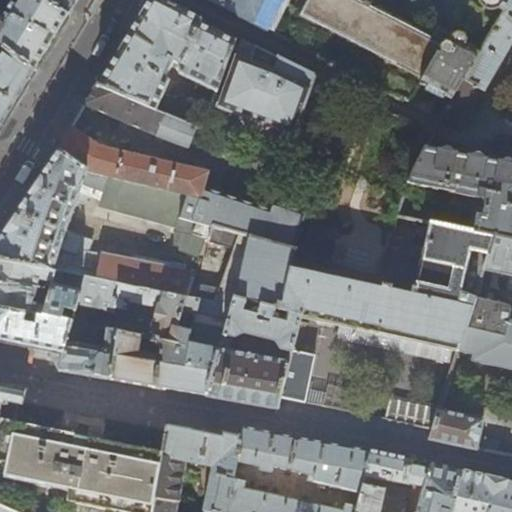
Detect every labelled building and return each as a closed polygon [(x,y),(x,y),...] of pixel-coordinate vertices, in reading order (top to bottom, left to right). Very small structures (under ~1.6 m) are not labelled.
[(52,44),(68,16),(40,0),(13,0),(5,15),(0,15),(0,44),(35,72),(52,44)] [(40,0),(68,16),(78,0),(40,0)] [(97,85),(157,111),(169,81),(166,79),(173,62),(179,64),(178,68),(180,75),(216,92),(236,37),(161,0),(147,0),(147,1),(130,29),(125,39),(97,85)] [(205,0),(267,31),(282,0),(308,0),(300,17),(421,79),(439,45),(366,8),(351,0),(205,0)] [(480,52),(453,99),(443,117),(462,128),(511,39),(511,0),(509,0),(503,10),(480,52)] [(503,10),(509,0),(482,0),(485,6),(500,1),(502,3),(503,10)] [(446,95),(453,99),(480,52),(465,43),(465,41),(466,39),(465,37),(465,34),(463,33),(462,32),(460,31),(458,31),(456,31),(454,32),(453,33),(451,34),(451,35),(447,33),(439,45),(421,79),(419,83),(426,86),(424,89),(444,98),(446,95)] [(241,40),(218,108),(292,135),(315,77),(241,40)] [(35,72),(0,44),(0,130),(16,104),(17,102),(35,72)] [(380,88),(408,102),(417,86),(389,72),(380,88)] [(85,104),(189,148),(197,129),(171,118),(157,111),(97,85),(85,104)] [(171,118),(197,129),(203,131),(207,117),(177,105),(171,118)] [(194,234),(204,238),(206,239),(208,240),(212,227),(290,249),(297,230),(294,224),(273,217),(268,221),(200,199),(207,172),(97,146),(71,128),(62,142),(59,149),(57,151),(88,171),(188,195),(181,217),(198,223),(194,234)] [(510,241),(511,241),(511,160),(508,157),(501,160),(453,151),(447,145),(440,148),(426,145),(411,172),(409,178),(413,185),(455,193),(455,194),(481,199),(485,204),(482,217),(477,216),(473,233),(494,237),(510,241)] [(15,215),(0,238),(0,260),(55,271),(84,276),(186,296),(190,283),(193,274),(183,272),(184,267),(139,257),(138,263),(88,253),(92,241),(66,231),(77,202),(85,205),(88,197),(100,202),(98,206),(176,227),(173,249),(199,258),(204,242),(206,239),(204,238),(194,234),(198,223),(181,217),(188,195),(88,171),(57,151),(23,203),(15,215)] [(301,316),(456,350),(473,298),(482,270),(494,237),(473,233),(427,223),(413,288),(410,288),(409,293),(389,289),(389,286),(380,284),(380,287),(291,267),(294,250),(290,249),(212,227),(208,240),(206,239),(204,242),(232,249),(218,289),(190,283),(186,296),(197,299),(232,306),(234,298),(300,315),(301,316)] [(511,241),(510,241),(494,237),(482,270),(511,275),(511,241)] [(0,309),(43,317),(55,271),(0,260),(0,309)] [(55,271),(43,317),(0,309),(0,341),(17,345),(48,351),(63,354),(84,276),(55,271)] [(84,276),(63,354),(60,372),(85,376),(93,378),(110,380),(119,333),(117,332),(107,330),(104,349),(79,345),(83,332),(86,332),(89,323),(86,322),(92,306),(114,311),(115,308),(125,310),(127,302),(156,308),(149,338),(186,345),(186,344),(189,333),(197,299),(186,296),(84,276)] [(291,350),(300,315),(234,298),(232,306),(223,334),(205,397),(241,403),(277,409),(278,403),(280,399),(291,350)] [(473,298),(456,350),(473,354),(472,357),(511,369),(511,313),(508,313),(506,305),(473,298)] [(186,345),(149,338),(119,333),(110,380),(157,389),(169,391),(205,397),(223,334),(232,306),(197,299),(189,333),(219,338),(216,349),(186,344),(186,345)] [(314,355),(291,350),(280,399),(284,400),(297,402),(305,404),(314,355)] [(63,354),(48,351),(59,370),(59,372),(60,372),(63,354)] [(0,417),(4,405),(8,406),(10,401),(19,404),(19,403),(24,404),(24,402),(25,390),(0,386),(0,417)] [(386,420),(432,429),(437,409),(437,408),(390,399),(386,420)] [(437,409),(432,429),(429,440),(501,455),(499,443),(477,439),(482,419),(437,409)] [(0,419),(0,477),(70,490),(66,511),(151,511),(162,454),(77,436),(13,423),(13,421),(0,419)] [(177,511),(180,500),(179,500),(185,462),(214,468),(213,475),(211,475),(203,511),(227,511),(233,479),(237,462),(241,441),(235,440),(210,435),(191,432),(191,431),(167,426),(166,432),(162,454),(151,511),(177,511)] [(241,441),(237,462),(260,467),(260,470),(271,473),(273,467),(313,476),(312,482),(360,494),(362,486),(364,476),(370,451),(348,447),(306,439),(244,427),(242,436),(241,441)] [(370,451),(364,476),(414,488),(407,511),(380,511),(385,491),(362,486),(360,494),(358,503),(355,511),(418,511),(431,464),(401,458),(370,451)] [(443,467),(431,464),(418,511),(449,511),(460,471),(443,467)] [(490,478),(460,471),(449,511),(511,511),(511,482),(508,481),(490,478)] [(245,482),(233,479),(227,511),(355,511),(358,503),(347,501),(343,511),(243,491),(245,482)]
